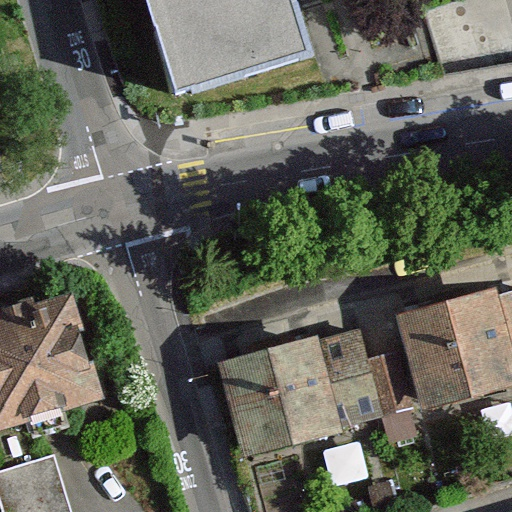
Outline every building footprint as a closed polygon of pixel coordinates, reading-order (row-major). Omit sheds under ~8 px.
[(162,0),(191,96),(314,61),(295,0),(162,0)] [(0,184),(16,180),(0,126),(0,184)] [(67,305),(0,326),(0,423),(95,394),(67,305)] [(511,306),(416,335),(437,407),(511,384),(511,306)] [(358,339),(228,375),(251,458),(381,422),(358,339)] [(75,511),(60,467),(0,486),(0,495),(5,511),(75,511)]
